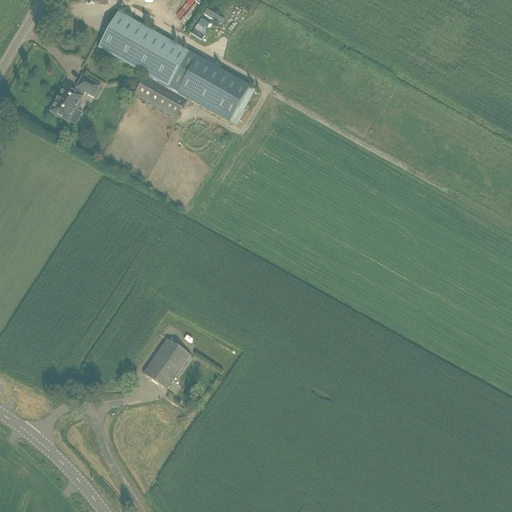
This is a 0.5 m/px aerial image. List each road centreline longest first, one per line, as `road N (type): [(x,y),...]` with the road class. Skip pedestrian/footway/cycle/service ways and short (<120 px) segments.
road 1 (tertiary): [(101,511),(0,413)]
road 2 (unknown): [(35,439),(62,411),(154,400)]
